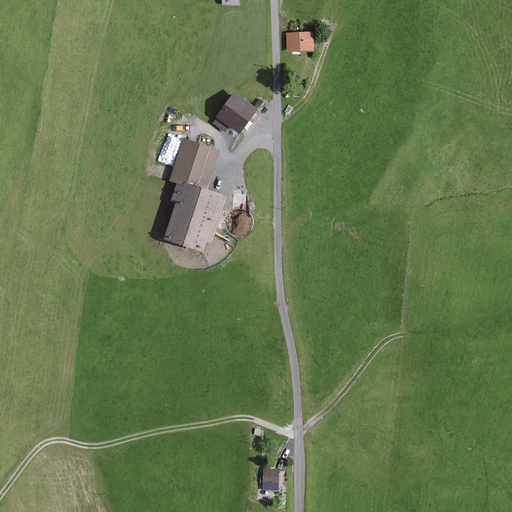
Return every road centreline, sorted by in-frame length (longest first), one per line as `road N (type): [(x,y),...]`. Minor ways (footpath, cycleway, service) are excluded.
road 1 (unclassified): [(276,0),(281,224),(302,511)]
road 2 (track): [(426,331),(380,347),(300,433),(231,417),(92,445),(54,441),(0,501)]
road 3 (track): [(158,167),(170,188),(164,244),(213,254),(235,232),(243,200),(237,174),(248,146),(282,133)]
